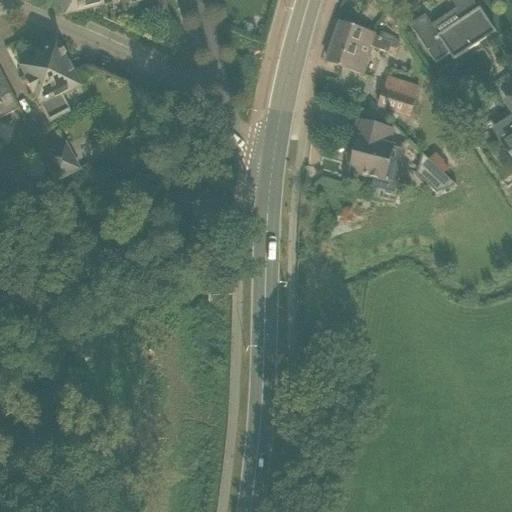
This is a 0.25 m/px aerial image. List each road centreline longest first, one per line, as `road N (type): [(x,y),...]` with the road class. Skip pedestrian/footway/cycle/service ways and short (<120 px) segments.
road 1 (secondary): [(248,511),(271,159)]
road 2 (secondary): [(271,159),(311,0)]
